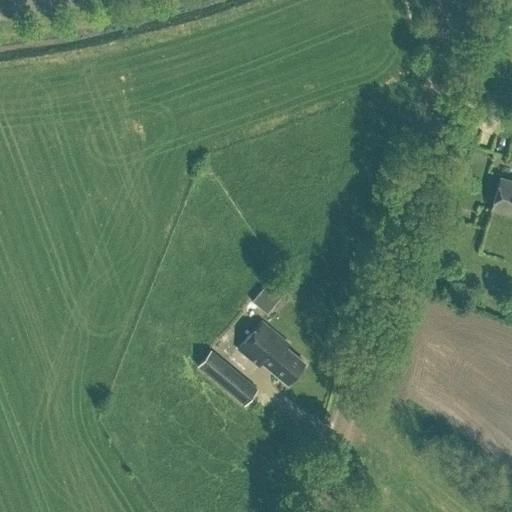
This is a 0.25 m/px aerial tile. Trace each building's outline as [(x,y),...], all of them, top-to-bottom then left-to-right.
[(511,180),(499,177),(490,207),(511,214),(511,180)] [(511,221),(499,217),(494,234),(511,239),(511,221)] [(250,298),(265,310),(280,291),(265,279),(250,298)] [(304,362),(285,347),(289,343),(261,320),(238,348),(259,365),(262,362),(287,383),(304,362)] [(198,365),(244,403),(256,388),(211,350),(198,365)]
